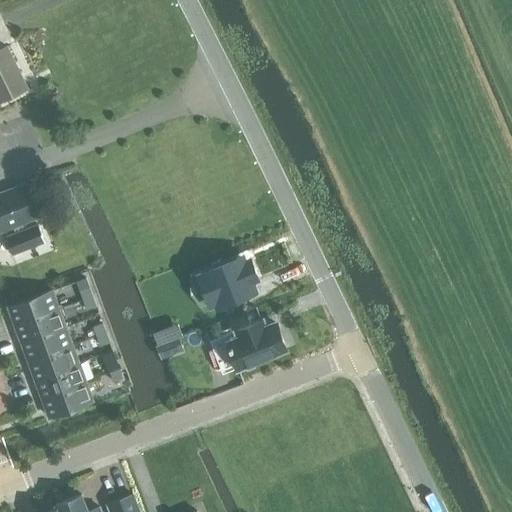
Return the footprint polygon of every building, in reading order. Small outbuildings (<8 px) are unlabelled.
[(0,99),(27,87),(7,46),(0,49),(0,99)] [(41,214),(28,179),(0,190),(0,230),(13,225),(15,231),(6,235),(13,252),(44,240),(38,224),(25,229),(22,221),(41,214)] [(249,253),(200,273),(214,305),(251,290),(247,280),(258,276),(249,253)] [(89,286),(80,289),(83,299),(93,295),(89,286)] [(8,305),(15,324),(59,308),(52,289),(8,305)] [(93,295),(83,299),(87,308),(96,305),(93,295)] [(59,308),(15,324),(22,342),(66,326),(59,308)] [(285,316),(278,319),(289,343),(296,340),(285,316)] [(236,328),(221,334),(234,368),(238,366),(243,364),(256,359),(286,348),(276,322),(265,326),(262,319),(236,328)] [(103,322),(93,325),(97,335),(106,331),(103,322)] [(66,326),(22,342),(28,360),(73,344),(66,326)] [(106,331),(97,335),(100,344),(110,341),(106,331)] [(73,344),(28,360),(35,378),(79,362),(73,344)] [(116,358),(106,361),(110,371),(120,367),(116,358)] [(79,362),(35,378),(42,396),(86,380),(79,362)] [(120,367),(110,371),(114,380),(123,377),(120,367)] [(86,380),(42,396),(49,415),(93,399),(86,380)] [(58,511),(100,511),(98,506),(87,510),(80,493),(55,503),(57,507),(56,507),(58,511)] [(139,511),(132,493),(107,502),(110,511),(139,511)]
